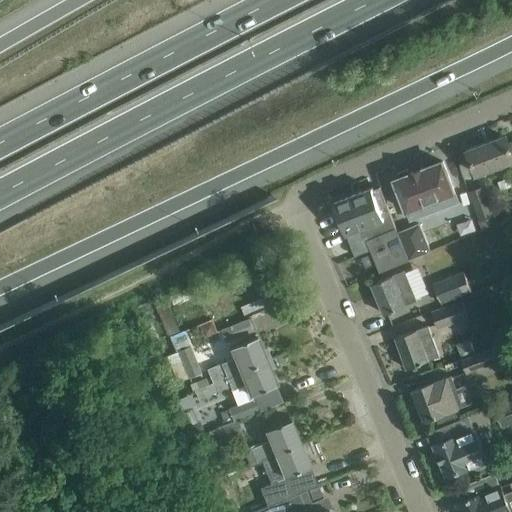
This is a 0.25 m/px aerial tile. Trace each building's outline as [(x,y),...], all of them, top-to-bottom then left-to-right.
[(475,169),(475,170),(476,173),(511,158),(511,143),(510,145),(507,137),(468,152),(471,161),(469,162),(472,170),(475,169)] [(398,178),(396,179),(411,219),(459,201),(443,161),(423,169),(422,168),(420,169),(421,170),(413,173),(413,172),(411,173),(410,174),(407,170),(397,174),(398,178)] [(486,227),(498,222),(483,187),(472,191),(486,227)] [(334,202),(346,233),(362,227),(363,231),(365,235),(367,240),(369,245),(371,249),(380,272),(410,259),(396,228),(384,195),(376,198),(372,188),(334,202)] [(413,221),(396,228),(410,259),(426,253),(413,221)] [(363,247),(353,250),(353,251),(355,255),(360,253),(365,252),(363,247)] [(375,264),(371,253),(362,257),(366,267),(375,264)] [(159,311),(271,263),(267,255),(155,303),(159,311)] [(264,269),(278,301),(286,297),(272,266),(264,269)] [(390,276),(372,283),(385,314),(406,305),(417,300),(416,298),(406,272),(405,271),(405,270),(403,271),(390,276)] [(435,285),(442,304),(467,295),(460,276),(435,285)] [(242,307),(246,315),(275,302),(272,294),(242,307)] [(462,301),(432,311),(438,326),(468,316),(462,301)] [(176,330),(167,309),(159,312),(168,333),(176,330)] [(248,319),(228,327),(223,329),(228,340),(252,330),(248,319)] [(199,327),(203,338),(215,333),(210,322),(199,327)] [(440,356),(429,325),(396,337),(407,368),(440,356)] [(204,371),(186,331),(175,336),(193,376),(204,371)] [(235,357),(207,369),(212,382),(267,360),(257,336),(246,341),(246,340),(242,341),(242,342),(231,347),(235,357)] [(457,344),(461,355),(473,351),(469,340),(457,344)] [(498,360),(493,347),(463,359),(468,372),(498,360)] [(208,384),(194,390),(198,399),(230,386),(231,390),(246,384),(250,394),(249,394),(251,398),(256,412),(283,401),(275,383),(276,383),(267,360),(212,382),(208,384)] [(457,388),(452,375),(413,390),(425,420),(436,416),(439,423),(458,416),(455,409),(459,407),(452,390),(457,388)] [(227,410),(220,413),(225,424),(232,421),(234,421),(256,412),(251,398),(237,404),(227,408),(227,410)] [(252,445),(241,450),(247,464),(249,463),(300,442),(291,420),(280,424),(280,423),(276,424),(277,425),(263,431),(267,441),(253,447),(252,445)] [(225,424),(212,430),(218,444),(240,434),(234,421),(232,421),(225,424)] [(434,444),(447,476),(468,467),(470,471),(489,463),(475,430),(457,437),(456,435),(434,444)] [(300,442),(249,463),(250,466),(262,461),(271,483),(260,487),(268,505),(306,489),(307,489),(319,484),(300,442)] [(510,511),(500,484),(457,502),(461,511),(510,511)] [(318,486),(309,490),(312,499),(322,495),(318,486)] [(268,505),(255,511),(329,511),(328,508),(319,511),(307,511),(303,503),(311,500),(306,489),(268,505)]
